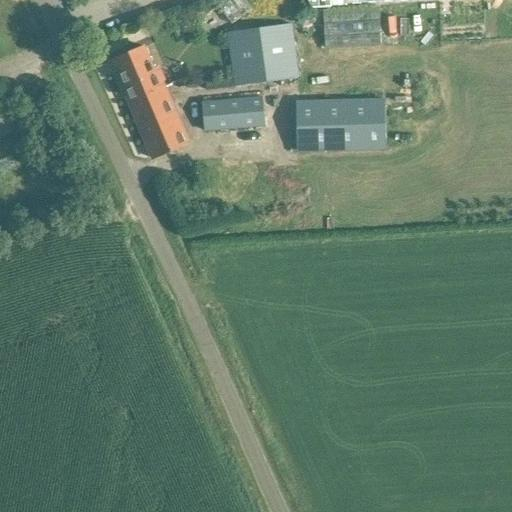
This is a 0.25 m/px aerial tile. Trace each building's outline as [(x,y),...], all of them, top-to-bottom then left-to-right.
[(226,0),(219,5),(233,24),(252,10),(244,0),(226,0)] [(324,12),(326,48),(382,45),(380,9),(324,12)] [(227,32),(234,85),(298,77),(291,24),(227,32)] [(143,47),(133,51),(115,59),(127,87),(125,88),(155,159),(173,151),(190,145),(163,80),(165,79),(160,67),(153,70),(143,47)] [(203,102),(205,132),(266,127),(263,97),(203,102)] [(2,101),(0,101),(0,138),(16,131),(2,101)] [(386,104),(299,106),(300,152),(387,150),(386,104)]
